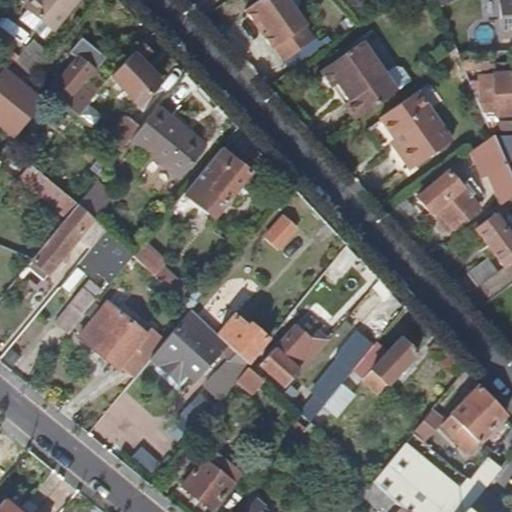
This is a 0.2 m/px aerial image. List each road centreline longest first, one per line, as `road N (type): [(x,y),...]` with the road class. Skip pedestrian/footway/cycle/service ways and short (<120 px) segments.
road 1 (residential): [(155,0),(511,382)]
road 2 (residential): [(0,394),(143,511)]
